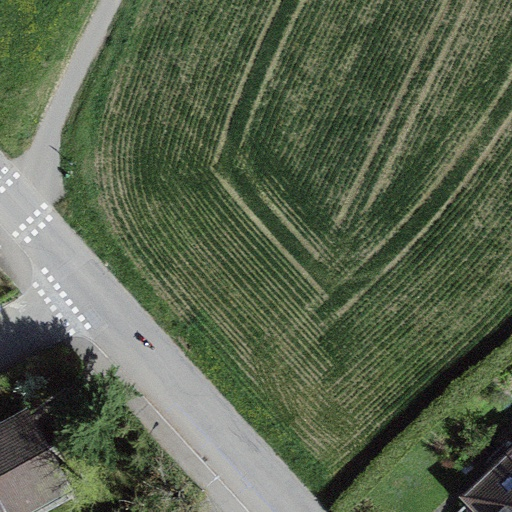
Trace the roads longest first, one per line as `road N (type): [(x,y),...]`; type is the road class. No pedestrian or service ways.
road 1 (residential): [(287,511),(92,285)]
road 2 (track): [(110,0),(10,198)]
road 3 (residential): [(92,285),(0,186)]
